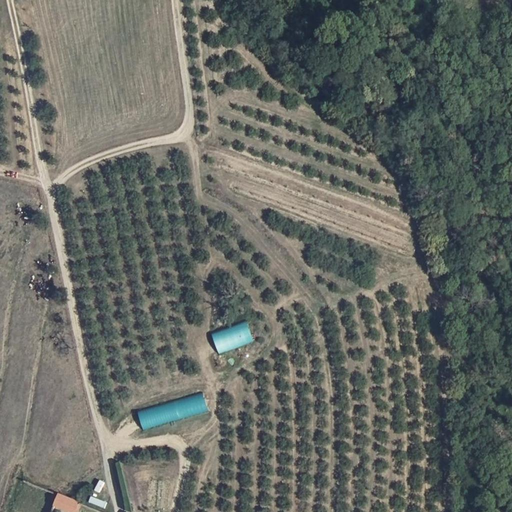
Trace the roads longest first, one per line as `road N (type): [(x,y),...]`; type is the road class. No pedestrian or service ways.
road 1 (track): [(115,511),(49,195),(63,176),(95,158),(186,131),(175,0)]
road 2 (track): [(49,195),(7,0)]
road 3 (track): [(173,511),(180,448),(103,452)]
